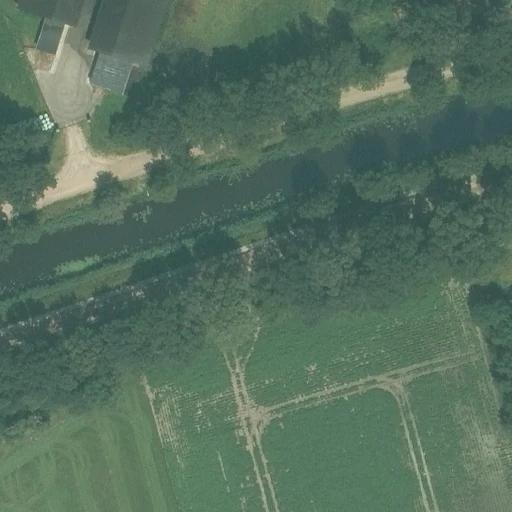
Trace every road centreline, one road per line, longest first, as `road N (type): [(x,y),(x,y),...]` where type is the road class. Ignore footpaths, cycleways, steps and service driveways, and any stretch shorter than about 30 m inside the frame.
road 1 (unclassified): [(0,211),(406,73),(511,49)]
road 2 (track): [(511,195),(341,239),(0,350)]
